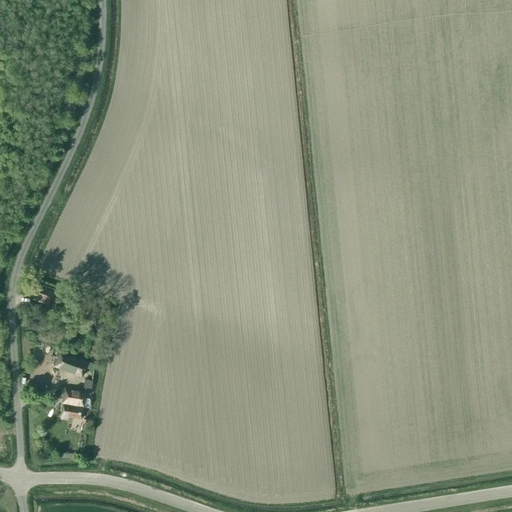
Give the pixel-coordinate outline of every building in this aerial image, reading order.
[(47,302),(54,304),(58,293),(55,292),(55,290),(39,284),(33,299),(47,304),(47,302)] [(29,309),(40,313),(43,306),(32,302),(29,309)] [(54,366),(81,377),(85,368),(87,361),(59,351),(54,366)] [(93,371),(95,365),(87,361),(85,368),(93,371)] [(91,389),(92,380),(84,379),(83,388),(91,389)] [(64,387),(59,419),(68,420),(69,417),(81,419),(83,407),(88,408),(89,405),(90,402),(89,399),(84,398),(86,390),(64,387)]
